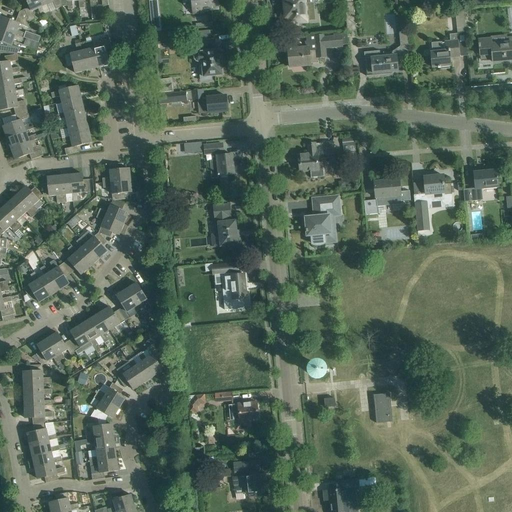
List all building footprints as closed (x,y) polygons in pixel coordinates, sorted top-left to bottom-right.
[(26,0),(30,7),(19,12),(30,21),(35,18),(32,11),(38,9),(41,15),(45,14),(38,0),(26,0)] [(62,6),(60,0),(38,0),(45,14),(46,13),(48,18),(52,16),(47,5),(53,2),(56,9),(62,6)] [(60,0),(62,6),(68,6),(68,9),(73,8),(72,1),(78,0),(60,0)] [(217,9),(216,0),(192,0),(194,14),(203,13),(203,10),(217,9)] [(283,0),(285,19),(287,19),(288,27),(297,26),(297,24),(306,23),(306,21),(315,20),(313,6),(305,7),(303,0),(283,0)] [(356,33),(353,3),(344,4),(347,34),(356,33)] [(456,9),(457,34),(458,34),(450,35),(451,42),(445,42),(445,43),(442,44),(442,42),(432,43),(432,50),(433,50),(433,52),(431,52),(432,68),(438,67),(438,68),(440,68),(440,67),(450,66),(449,54),(459,54),(459,57),(468,57),(464,9),(456,9)] [(27,27),(30,21),(19,12),(12,21),(1,17),(0,19),(0,28),(24,38),(25,33),(18,30),(20,24),(27,27)] [(24,38),(0,28),(0,41),(7,44),(5,50),(14,54),(17,54),(19,49),(12,46),(15,39),(22,42),(24,38)] [(26,31),(24,37),(39,43),(42,36),(26,31)] [(364,53),(365,66),(366,76),(375,76),(375,74),(398,71),(397,66),(404,66),(404,67),(410,66),(407,32),(401,33),(401,32),(399,32),(400,46),(392,52),(380,53),(379,51),(364,53)] [(318,57),(325,56),(324,48),(342,46),(341,36),(323,38),(323,35),(307,37),(308,49),(291,50),(291,49),(290,49),(290,50),(288,50),(290,65),(309,63),(309,65),(310,65),(310,64),(318,63),(318,57)] [(99,46),(93,48),(97,68),(109,65),(106,50),(111,49),(108,37),(98,39),(99,46)] [(511,37),(479,40),(480,56),(492,55),(493,62),(506,61),(505,59),(511,58),(511,61),(511,60),(511,37)] [(74,40),(75,44),(77,52),(71,53),(73,65),(75,73),(87,71),(82,51),(79,39),(74,40)] [(88,49),(82,51),(87,71),(97,68),(93,48),(91,40),(86,42),(88,49)] [(211,79),(211,77),(223,76),(221,60),(222,60),(222,52),(220,52),(220,51),(215,51),(214,48),(215,48),(215,40),(198,42),(198,50),(202,49),(203,52),(201,53),(201,54),(197,54),(195,55),(194,57),(194,59),(196,61),(197,62),(199,61),(201,80),(211,79)] [(71,53),(64,55),(67,67),(73,65),(71,53)] [(17,54),(14,54),(14,55),(5,57),(6,63),(0,63),(0,75),(13,73),(21,72),(20,67),(12,68),(11,61),(19,60),(17,54)] [(13,73),(0,75),(0,86),(15,84),(28,82),(27,77),(14,79),(13,73)] [(176,80),(158,82),(159,92),(177,90),(176,80)] [(16,90),(15,84),(0,86),(0,98),(17,95),(24,94),(23,89),(16,90)] [(61,103),(81,98),(79,87),(67,89),(59,91),(51,93),(52,98),(60,96),(61,103)] [(226,96),(216,97),(203,98),(202,90),(168,94),(158,95),(159,103),(187,101),(187,100),(192,99),(192,100),(198,100),(200,114),(210,113),(211,115),(217,114),(217,112),(228,111),(226,96)] [(18,102),(17,95),(0,98),(0,110),(14,108),(15,115),(28,111),(26,106),(25,101),(18,102)] [(81,98),(61,103),(54,104),(42,107),(43,112),(63,107),(64,113),(84,109),(81,98)] [(84,109),(64,113),(56,115),(57,120),(65,119),(67,125),(87,120),(84,109)] [(28,111),(15,115),(17,122),(3,127),(7,138),(26,131),(33,128),(32,123),(24,126),(22,120),(29,117),(28,111)] [(87,120),(67,125),(59,127),(60,131),(68,129),(69,136),(89,131),(87,120)] [(26,131),(7,138),(11,149),(30,142),(44,137),(43,134),(42,132),(28,137),(26,131)] [(89,131),(69,136),(61,138),(63,143),(71,141),(72,147),(65,149),(66,155),(78,152),(77,146),(92,143),(89,131)] [(354,138),(342,139),(343,146),(354,145),(354,138)] [(30,142),(11,149),(15,160),(29,154),(31,160),(43,156),(39,145),(32,148),(30,142)] [(325,155),(333,154),(332,142),(324,143),(315,144),(307,145),(308,155),(299,156),(300,172),(310,171),(311,178),(324,177),(322,163),(318,163),(317,153),(316,153),(316,150),(325,150),(325,155)] [(202,143),(194,143),(195,153),(203,152),(202,143)] [(221,178),(222,178),(227,177),(227,175),(234,175),(232,155),(223,156),(223,153),(222,144),(204,146),(205,154),(218,153),(219,155),(217,156),(217,160),(209,161),(211,171),(217,170),(218,176),(219,176),(220,176),(221,178)] [(103,183),(131,180),(130,169),(122,170),(122,164),(109,165),(110,178),(102,179),(103,183)] [(474,189),(463,190),(464,203),(482,201),(481,189),(498,187),(496,170),(472,173),(474,189)] [(70,175),(72,194),(72,202),(77,201),(77,193),(90,192),(89,180),(83,180),(82,174),(70,175)] [(72,194),(70,175),(59,176),(61,203),(66,203),(65,194),(72,194)] [(61,203),(59,176),(48,177),(48,184),(42,184),(43,195),(42,195),(43,197),(55,195),(56,204),(61,203)] [(426,194),(414,195),(415,205),(415,207),(417,228),(429,227),(426,197),(452,195),(452,194),(451,192),(451,184),(444,184),(443,176),(424,177),(426,194)] [(131,180),(103,183),(103,189),(111,188),(112,200),(115,201),(115,200),(125,199),(125,193),(132,192),(131,180)] [(399,180),(374,182),(376,201),(377,205),(401,203),(401,202),(410,201),(410,191),(400,192),(399,180)] [(26,187),(17,195),(35,215),(39,211),(33,205),(43,197),(42,195),(35,187),(30,191),(26,187)] [(17,195),(9,202),(21,217),(26,212),(32,218),(35,215),(17,195)] [(312,244),(314,245),(316,245),(317,245),(319,245),(320,245),(322,244),(323,244),(325,243),(324,234),(332,233),(331,216),(340,215),(338,197),(317,199),(318,211),(319,211),(319,217),(305,218),(306,229),(307,229),(307,230),(306,230),(306,233),(307,232),(307,233),(307,236),(312,236),(312,244)] [(115,201),(112,200),(107,212),(100,209),(98,213),(124,225),(129,214),(122,211),(124,205),(115,201)] [(376,201),(364,202),(365,216),(378,215),(377,205),(376,201)] [(9,202),(0,210),(18,230),(22,227),(17,221),(21,217),(9,202)] [(230,249),(241,248),(240,237),(237,237),(236,221),(230,221),(230,218),(231,218),(230,204),(213,206),(215,219),(219,219),(219,223),(218,223),(219,235),(216,235),(217,247),(220,246),(221,247),(229,246),(230,249)] [(18,230),(0,210),(0,235),(0,236),(9,228),(15,233),(18,230)] [(124,225),(98,213),(96,218),(104,221),(99,233),(101,234),(110,238),(112,232),(119,235),(124,225)] [(101,234),(99,233),(94,237),(88,231),(85,234),(90,240),(86,244),(99,259),(107,252),(102,246),(107,242),(100,235),(101,234)] [(43,240),(38,237),(34,242),(39,246),(43,240)] [(99,259),(86,244),(80,238),(76,242),(82,248),(77,252),(90,267),(99,259)] [(90,267),(77,252),(71,246),(68,249),(73,255),(68,260),(63,263),(71,274),(76,269),(81,275),(90,267)] [(71,274),(63,263),(58,267),(54,260),(50,263),(54,270),(48,273),(59,290),(69,284),(65,278),(71,274)] [(225,309),(225,310),(244,309),(244,308),(243,308),(242,299),(247,299),(246,290),(247,290),(246,284),(245,284),(244,275),(238,276),(237,264),(213,266),(214,276),(223,275),(227,309),(225,309)] [(59,290),(48,273),(44,266),(40,269),(44,276),(39,279),(50,296),(59,290)] [(50,296),(39,279),(35,273),(30,275),(34,282),(23,289),(30,300),(36,296),(40,303),(50,296)] [(136,283),(126,290),(140,313),(144,310),(140,303),(146,300),(150,307),(156,303),(149,293),(144,296),(136,283)] [(9,291),(7,286),(0,288),(0,299),(3,299),(1,293),(9,291)] [(140,313),(126,290),(116,295),(124,307),(118,310),(125,321),(130,317),(127,312),(132,309),(136,315),(140,313)] [(10,297),(3,299),(0,299),(0,311),(1,311),(2,317),(14,314),(13,308),(5,310),(4,304),(11,302),(10,297)] [(109,307),(99,313),(110,330),(114,337),(118,334),(114,327),(125,321),(118,310),(113,313),(109,307)] [(110,330),(99,313),(89,320),(100,336),(104,343),(105,343),(108,341),(109,340),(104,333),(110,330)] [(89,320),(79,326),(90,343),(94,349),(95,349),(98,347),(99,346),(94,340),(100,336),(89,320)] [(90,343),(79,326),(70,331),(74,338),(69,341),(76,351),(80,348),(85,355),(89,352),(85,346),(90,343)] [(76,351),(69,341),(64,344),(57,333),(47,339),(61,363),(65,360),(61,354),(67,350),(70,355),(76,351)] [(61,363),(47,339),(37,345),(41,352),(36,355),(42,364),(42,365),(43,365),(53,359),(57,365),(61,363)] [(141,361),(152,378),(163,371),(154,358),(159,355),(152,345),(147,348),(151,354),(145,359),(141,352),(137,354),(141,361)] [(152,378),(141,361),(136,365),(131,358),(127,361),(143,384),(152,378)] [(143,384),(127,361),(123,364),(128,370),(118,377),(125,388),(130,385),(134,390),(143,384)] [(43,365),(42,365),(41,365),(30,366),(30,372),(23,372),(23,384),(43,384),(51,383),(51,378),(43,378),(43,365)] [(311,369),(311,372),(311,375),(313,377),(316,378),(319,378),(322,377),(324,375),(324,372),(324,369),(322,366),(319,365),(316,365),(313,366),(311,369)] [(80,374),(77,382),(84,384),(87,376),(80,374)] [(99,390),(96,394),(119,408),(126,399),(120,395),(123,390),(112,383),(106,394),(99,390)] [(43,384),(23,384),(24,396),(44,395),(52,395),(52,390),(44,390),(43,384)] [(216,403),(222,402),(232,401),(231,393),(215,394),(216,403)] [(119,408),(96,394),(94,398),(100,402),(97,408),(105,413),(108,415),(113,418),(119,408)] [(378,408),(375,408),(376,423),(392,422),(389,394),(373,395),(374,405),(377,404),(378,408)] [(44,401),(44,395),(24,396),(24,407),(44,406),(52,406),(52,401),(44,401)] [(205,403),(204,396),(204,395),(188,396),(189,412),(197,411),(197,407),(197,406),(200,403),(205,403)] [(334,398),(327,399),(324,399),(325,408),(335,407),(334,398)] [(256,402),(246,403),(238,404),(232,405),(233,413),(237,412),(238,420),(235,420),(236,430),(249,428),(248,419),(258,418),(256,402)] [(45,413),(44,406),(24,407),(25,418),(32,418),(33,425),(45,423),(45,418),(53,417),(53,412),(45,413)] [(96,408),(91,417),(97,418),(105,420),(108,415),(105,413),(97,408),(96,408)] [(105,420),(97,418),(99,427),(102,426),(106,426),(105,420)] [(45,423),(33,425),(34,432),(27,434),(30,445),(49,441),(57,439),(56,434),(48,436),(45,423)] [(86,440),(113,436),(112,425),(106,426),(102,426),(99,427),(92,427),(93,434),(85,435),(86,440)] [(115,447),(113,436),(86,440),(87,445),(95,443),(96,450),(115,447)] [(49,441),(30,445),(32,457),(51,452),(59,450),(58,446),(51,447),(49,441)] [(115,447),(96,450),(96,456),(89,457),(89,462),(117,458),(115,447)] [(51,452),(32,457),(35,468),(54,463),(62,461),(61,457),(53,458),(51,452)] [(117,458),(89,462),(90,467),(98,466),(99,474),(91,475),(93,480),(105,479),(104,472),(118,470),(117,458)] [(234,472),(245,471),(250,471),(250,475),(232,477),(233,486),(243,485),(244,495),(263,493),(263,488),(265,488),(263,474),(259,475),(258,470),(260,470),(259,462),(234,464),(234,472)] [(56,470),(54,463),(35,468),(37,479),(45,477),(46,483),(58,480),(57,474),(65,473),(64,468),(56,470)] [(357,511),(356,493),(360,487),(374,485),(373,478),(369,478),(369,477),(359,479),(342,481),(343,490),(324,492),(325,501),(331,500),(331,511),(357,511)] [(108,511),(115,511),(135,506),(131,495),(125,497),(123,491),(111,495),(115,507),(107,510),(108,511)] [(50,511),(63,511),(71,510),(79,508),(78,504),(70,505),(67,493),(55,496),(56,502),(49,503),(50,511)]
